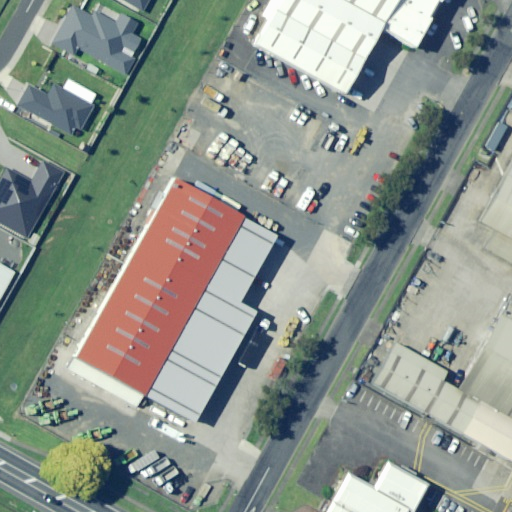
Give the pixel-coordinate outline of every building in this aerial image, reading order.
[(124,0),(144,11),(150,0),(124,0)] [(395,0),(278,0),(251,49),(341,99),(378,32),(395,0)] [(444,0),(395,0),(378,32),(415,53),(444,0)] [(74,6),(53,44),(75,55),(79,47),(127,73),(145,41),(133,34),(139,23),(121,13),(115,23),(95,12),(93,16),(74,6)] [(29,85),(18,104),(73,134),(76,129),(80,131),(94,107),(54,85),(48,95),(29,85)] [(7,169),(0,182),(0,223),(28,238),(64,173),(43,161),(31,182),(7,169)] [(511,163),(479,223),(511,240),(511,163)] [(246,217),(177,179),(79,355),(149,393),(246,217)] [(245,220),(149,393),(197,419),(258,310),(242,302),(277,238),(245,220)] [(0,295),(13,273),(0,265),(0,295)] [(303,335),(259,311),(249,329),(293,353),(303,335)] [(511,320),(503,315),(459,392),(511,421),(511,320)] [(511,421),(459,392),(444,384),(450,373),(399,345),(374,389),(511,465),(511,421)] [(373,490),(346,475),(325,511),(413,511),(428,486),(387,464),(373,490)]
